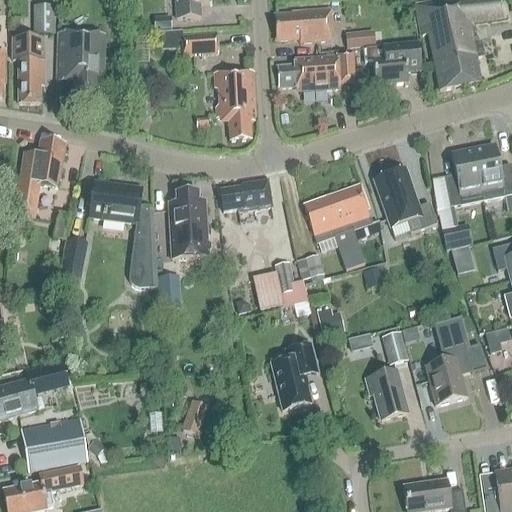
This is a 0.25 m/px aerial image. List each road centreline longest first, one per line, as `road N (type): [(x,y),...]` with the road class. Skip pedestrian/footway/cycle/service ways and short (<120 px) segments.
road 1 (residential): [(268,165),(204,170),(0,126)]
road 2 (residential): [(508,91),(268,165)]
road 3 (residential): [(360,511),(368,465),(511,435)]
road 4 (residential): [(268,165),(258,0)]
